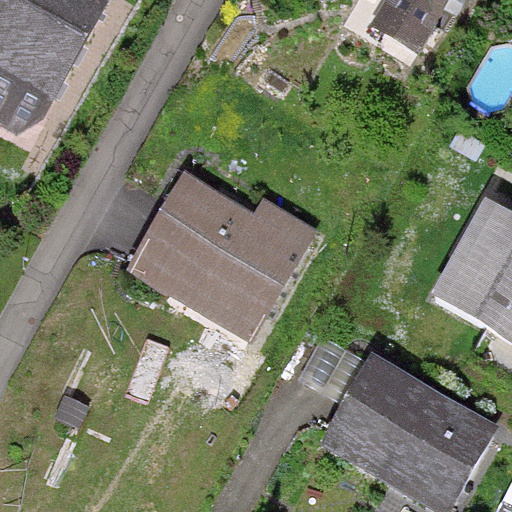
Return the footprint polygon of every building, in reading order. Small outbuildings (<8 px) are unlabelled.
[(0,0),(0,131),(28,147),(106,1),(105,0),(0,0)] [(440,0),(372,0),(380,5),(369,23),(410,49),(440,0)] [(252,216),(177,174),(119,274),(236,339),(250,348),(316,233),(261,201),(252,216)] [(511,217),(482,202),(428,301),(511,345),(511,217)] [(267,357),(236,339),(205,396),(236,413),(267,357)] [(451,511),(501,427),(375,354),(318,451),(424,511),(451,511)]
